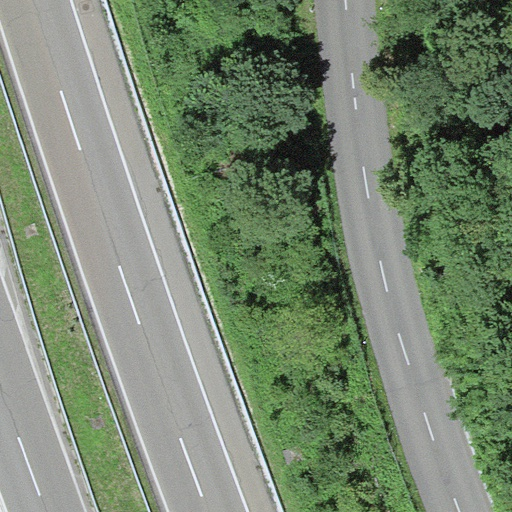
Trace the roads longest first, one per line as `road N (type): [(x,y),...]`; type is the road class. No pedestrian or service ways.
road 1 (motorway): [(207,511),(34,0)]
road 2 (tertiary): [(459,511),(372,237),(345,0)]
road 3 (motorway): [(0,383),(47,511)]
